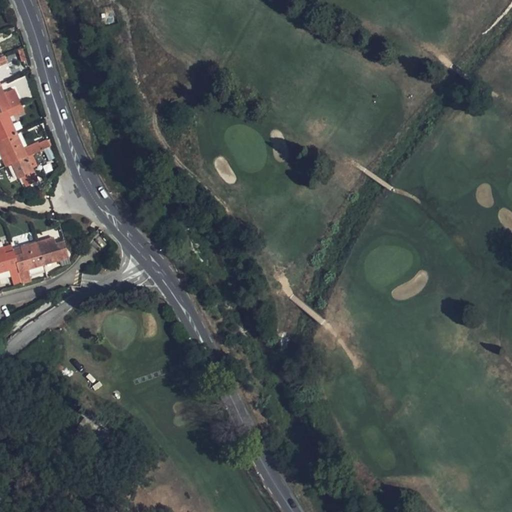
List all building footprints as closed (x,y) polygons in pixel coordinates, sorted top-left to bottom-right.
[(1,85),(0,85),(0,113),(6,111),(13,108),(9,101),(1,85)] [(16,116),(13,108),(6,111),(10,119),(16,116)] [(6,111),(0,113),(0,141),(1,143),(18,135),(10,119),(6,111)] [(24,149),(18,135),(1,143),(7,157),(11,165),(28,157),(24,149)] [(28,157),(32,155),(49,147),(46,140),(37,144),(36,143),(24,149),(28,157)] [(28,157),(11,165),(18,179),(35,172),(33,168),(37,166),(32,155),(28,157)] [(54,237),(46,239),(48,246),(56,244),(54,237)] [(46,239),(37,242),(44,266),(69,259),(64,241),(56,244),(48,246),(46,239)] [(37,242),(29,244),(31,251),(23,253),(15,255),(19,269),(20,273),(44,266),(37,242)] [(31,251),(29,244),(21,246),(23,253),(31,251)] [(0,274),(19,269),(15,255),(14,251),(5,253),(0,254),(0,274)] [(99,430),(82,418),(74,429),(89,440),(86,444),(93,449),(96,446),(101,448),(108,437),(107,432),(105,429),(99,430)] [(57,437),(79,454),(85,446),(70,434),(72,431),(66,426),(57,437)] [(74,507),(78,501),(74,497),(68,503),(74,507)]
